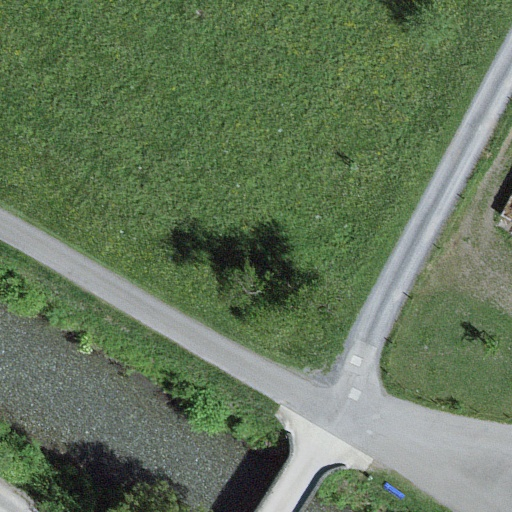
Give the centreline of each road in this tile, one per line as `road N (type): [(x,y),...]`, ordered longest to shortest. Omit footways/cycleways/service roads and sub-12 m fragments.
road 1 (unclassified): [(337,416),(0,211)]
road 2 (track): [(511,79),(337,416)]
road 3 (unclassified): [(511,442),(337,416)]
road 4 (unclassified): [(482,511),(337,416)]
